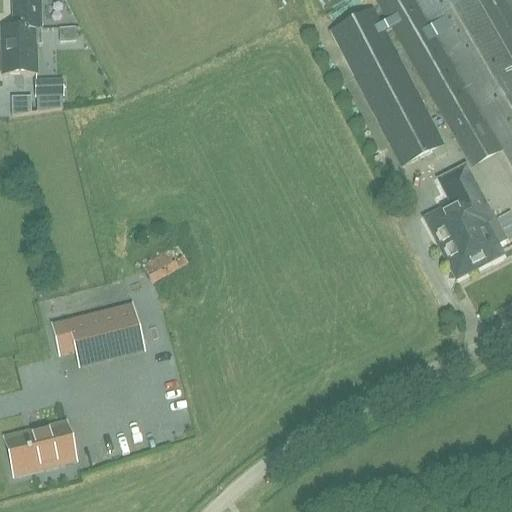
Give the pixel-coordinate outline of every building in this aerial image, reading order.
[(27,31),(42,30),(40,0),(14,0),(15,30),(3,31),(3,49),(5,49),(5,48),(11,48),(11,46),(17,46),(17,44),(22,44),(22,42),(30,42),(30,36),(27,37),(27,31)] [(511,0),(373,0),(387,23),(381,26),(374,13),(331,35),(401,170),(444,148),(384,34),(391,30),(455,142),(486,124),(511,169),(511,0)] [(37,47),(42,46),(42,30),(27,31),(27,37),(30,36),(30,42),(22,42),(22,44),(17,44),(17,46),(11,46),(11,48),(5,48),(5,49),(3,49),(4,76),(37,75),(37,47)] [(37,83),(37,99),(38,115),(64,111),(63,82),(37,83)] [(459,279),(473,272),(501,257),(487,230),(494,226),(465,170),(439,183),(452,208),(426,222),(450,268),(453,266),(459,279)] [(152,286),(187,266),(177,248),(142,268),(152,286)] [(74,353),(77,367),(143,351),(132,308),(51,328),(59,357),(74,353)] [(30,395),(72,384),(68,371),(27,382),(30,395)] [(75,463),(66,426),(4,441),(13,478),(75,463)]
